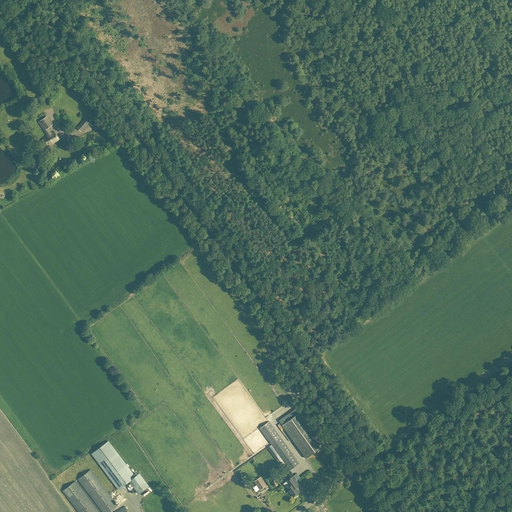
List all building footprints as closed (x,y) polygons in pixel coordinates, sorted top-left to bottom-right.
[(43,139),(48,147),(59,140),(54,132),(51,134),(47,128),(52,125),(47,117),(40,122),(41,123),(39,124),(44,131),(44,130),(48,136),(43,139)] [(89,123),(89,124),(96,129),(99,125),(92,119),(89,124),(89,123)] [(77,128),(80,131),(88,123),(85,120),(77,128)] [(324,446),(300,412),(282,425),(306,459),(318,450),(320,453),(322,452),(320,449),(324,446)] [(260,429),(272,445),(290,470),(299,464),(269,422),(260,429)] [(108,441),(91,454),(118,490),(129,482),(138,494),(148,486),(139,474),(135,477),(108,441)] [(268,448),(282,467),(285,465),(271,445),(268,448)] [(101,511),(110,511),(118,506),(91,470),(77,480),(101,511)] [(261,477),(254,482),(261,493),(268,488),(261,477)] [(299,486),(293,477),(287,481),(290,486),(286,488),(293,497),(299,492),(297,489),(299,486)] [(77,511),(98,511),(75,482),(62,492),(77,511)]
